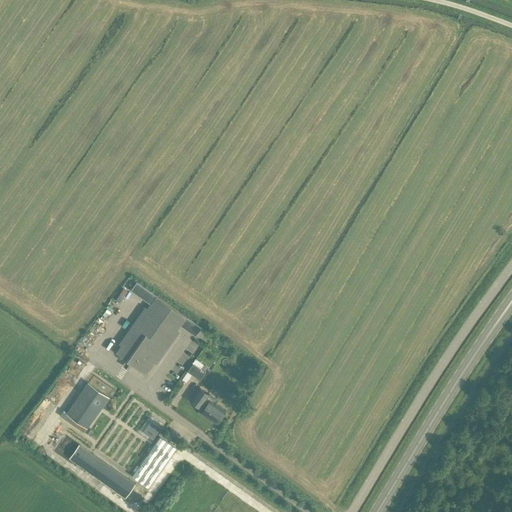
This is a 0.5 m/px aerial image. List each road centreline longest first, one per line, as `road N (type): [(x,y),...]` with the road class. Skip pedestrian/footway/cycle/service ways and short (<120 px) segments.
road 1 (unclassified): [(354,511),(511,265)]
road 2 (primary): [(379,511),(511,298)]
